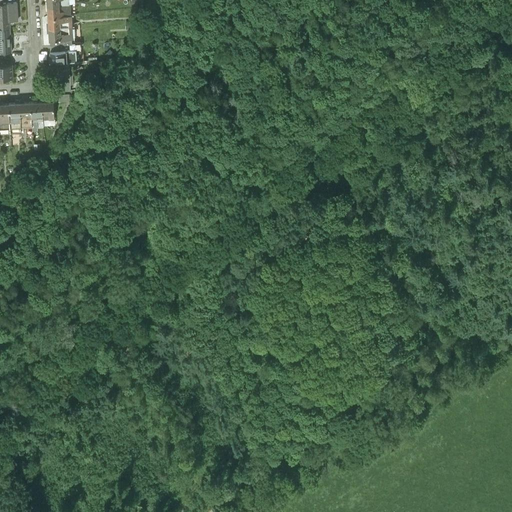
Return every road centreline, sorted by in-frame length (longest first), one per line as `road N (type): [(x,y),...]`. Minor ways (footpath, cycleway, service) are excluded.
road 1 (track): [(444,303),(215,511)]
road 2 (residential): [(0,89),(37,82),(32,0)]
